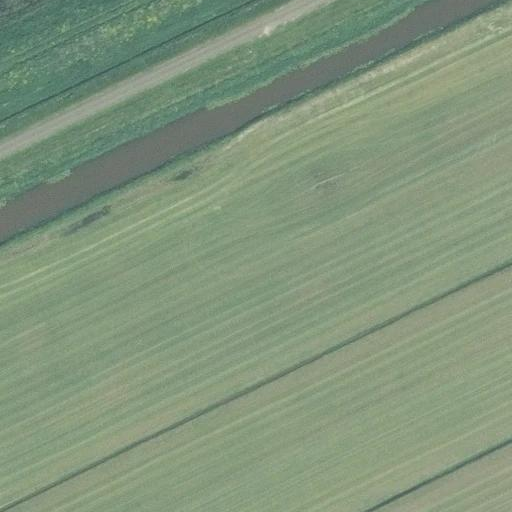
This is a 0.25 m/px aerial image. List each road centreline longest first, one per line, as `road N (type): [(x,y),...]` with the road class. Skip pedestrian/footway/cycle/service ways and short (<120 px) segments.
road 1 (track): [(511,14),(0,258)]
road 2 (unclassified): [(0,150),(315,0)]
road 3 (track): [(0,70),(147,0)]
